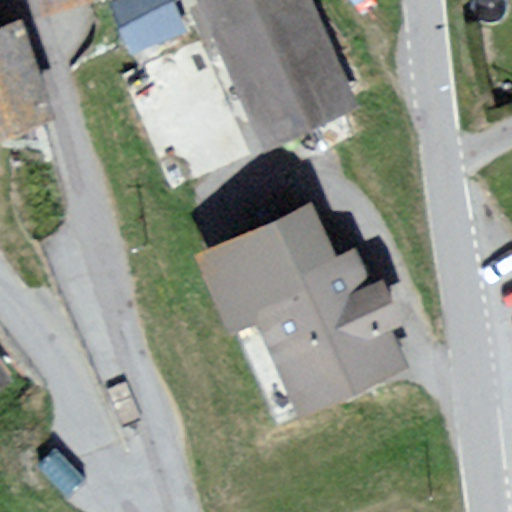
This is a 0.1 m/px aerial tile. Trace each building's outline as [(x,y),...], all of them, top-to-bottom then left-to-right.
[(181,23),(171,0),(119,0),(118,0),(136,42),(181,23)] [(349,95),(307,0),(211,0),(269,130),(349,95)] [(0,125),(48,109),(18,22),(0,28),(0,125)] [(312,203),(203,249),(235,324),(260,314),(298,402),(389,364),(374,328),(399,318),(381,277),(367,283),(353,249),(334,257),(312,203)] [(0,361),(0,384),(11,376),(0,361)]
